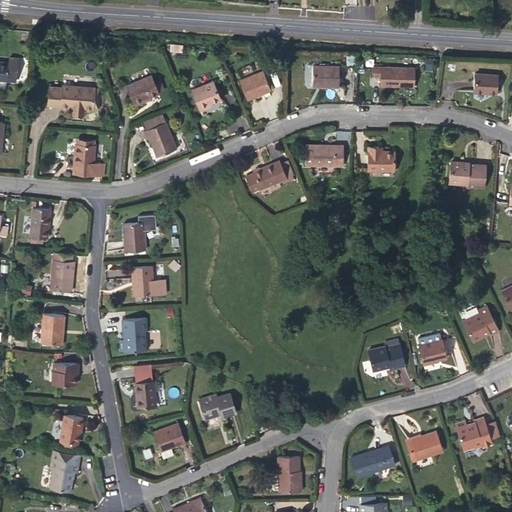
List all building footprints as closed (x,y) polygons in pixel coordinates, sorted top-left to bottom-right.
[(9,63),(0,62),(0,88),(6,89),(9,63)] [(339,86),(339,66),(313,65),(313,86),(339,86)] [(415,68),(373,66),(373,75),(381,75),(380,86),(414,86),(415,68)] [(271,89),(263,70),(240,80),(247,99),(271,89)] [(496,93),(497,75),(475,73),(474,92),(496,93)] [(145,100),(144,99),(150,96),(159,92),(158,91),(155,82),(152,74),(127,85),(135,105),(145,100)] [(160,80),(155,82),(158,91),(164,89),(160,80)] [(199,108),(212,103),(221,99),(213,81),(192,89),(199,108)] [(95,87),(62,84),(62,87),(49,86),(48,104),(68,106),(69,105),(72,105),(72,110),(84,111),(84,107),(93,108),(95,87)] [(144,121),(147,129),(165,122),(162,113),(144,121)] [(149,137),(157,157),(177,148),(166,121),(165,122),(147,129),(144,130),(147,138),(149,137)] [(95,144),(76,142),(75,142),(75,154),(73,169),(86,170),(86,174),(101,175),(101,162),(93,161),(95,144)] [(343,165),(343,145),(306,144),(305,164),(343,165)] [(395,150),(382,150),(378,150),(379,145),(368,145),(368,169),(394,170),(395,150)] [(260,188),(261,188),(282,179),(287,178),(286,177),(280,163),(279,160),(253,170),(254,172),(246,176),(252,191),(260,188)] [(287,160),(280,163),(286,177),(292,175),(293,174),(287,160)] [(463,161),(451,160),(449,182),(466,183),(466,185),(484,186),(485,164),(468,163),(468,165),(464,164),(463,161)] [(30,236),(31,236),(43,237),(45,237),(46,226),(49,226),(50,209),(32,207),(30,236)] [(138,221),(123,222),(125,251),(146,249),(144,230),(156,229),(155,215),(153,213),(138,214),(138,221)] [(53,251),(50,289),(71,291),(74,260),(72,260),(72,253),(53,251)] [(465,260),(462,254),(456,256),(459,262),(465,260)] [(174,260),(170,264),(175,269),(179,265),(174,260)] [(152,265),(131,266),(133,296),(154,294),(152,265)] [(31,285),(22,283),(20,292),(30,294),(31,285)] [(511,308),(511,284),(501,290),(510,309),(511,308)] [(463,320),(473,340),(482,336),(482,334),(485,333),(485,335),(489,332),(490,334),(491,334),(499,330),(487,305),(479,309),(480,312),(463,320)] [(64,314),(43,312),(41,343),(62,344),(64,314)] [(146,317),(122,318),(123,332),(124,331),(125,339),(120,339),(121,351),(146,350),(145,331),(147,331),(146,317)] [(385,345),(385,346),(399,343),(398,338),(384,341),(385,345)] [(442,338),(419,344),(423,363),(433,361),(433,359),(446,357),(442,338)] [(385,345),(368,349),(373,370),(385,368),(384,366),(388,365),(388,368),(405,364),(400,343),(399,343),(385,346),(385,345)] [(75,370),(78,370),(78,362),(54,362),(53,369),(52,369),(53,384),(75,384),(75,377),(75,370)] [(134,365),(135,381),(153,380),(151,364),(134,365)] [(156,405),(154,379),(153,380),(135,381),(137,407),(156,405)] [(199,399),(205,419),(216,415),(216,413),(221,412),(222,416),(236,412),(230,392),(217,396),(216,393),(199,399)] [(80,427),(82,427),(83,417),(64,413),(60,439),(77,443),(79,431),(80,427)] [(465,420),(455,423),(463,448),(473,445),(476,446),(482,444),(482,446),(492,443),(490,438),(485,422),(483,416),(474,419),(475,421),(470,423),(471,424),(468,425),(466,424),(465,420)] [(494,420),(485,422),(490,438),(499,435),(494,420)] [(154,431),(163,458),(174,454),(171,447),(178,445),(178,446),(186,443),(178,422),(154,431)] [(443,450),(436,430),(406,440),(413,460),(443,450)] [(389,444),(366,452),(367,453),(389,446),(389,444)] [(389,446),(367,453),(366,452),(350,457),(357,477),(395,464),(389,446)] [(78,453),(52,448),(49,468),(53,468),(49,488),(70,491),(74,472),(75,472),(78,453)] [(301,490),(301,478),(299,478),(299,474),(299,454),(278,455),(279,490),(301,490)] [(44,467),(42,484),(48,484),(50,468),(44,467)] [(172,508),(174,511),(172,511),(207,511),(201,496),(172,508)] [(360,503),(360,511),(362,511),(384,511),(384,510),(386,510),(385,501),(360,503)]
